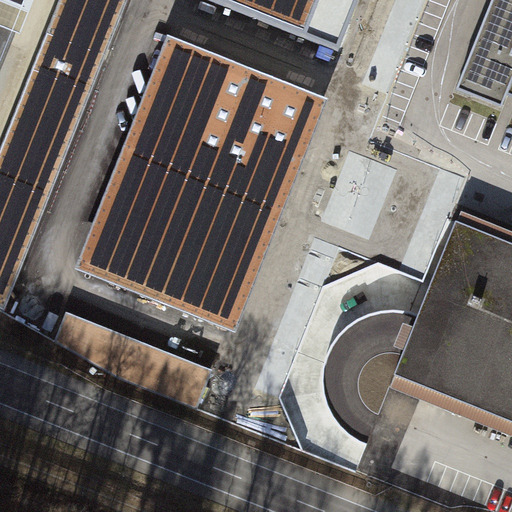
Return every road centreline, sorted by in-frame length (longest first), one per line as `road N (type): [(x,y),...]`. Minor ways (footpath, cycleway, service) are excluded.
road 1 (trunk): [(0,383),(320,511)]
road 2 (track): [(145,511),(0,456)]
